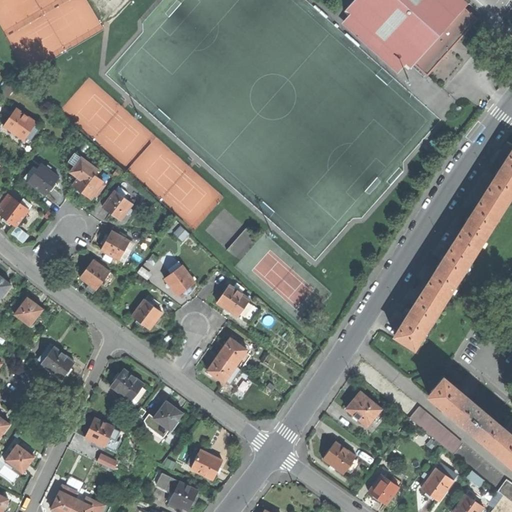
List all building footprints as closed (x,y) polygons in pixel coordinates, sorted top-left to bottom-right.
[(354,0),(344,12),(348,16),(371,36),(371,37),(369,40),(378,48),(380,45),(381,46),(404,66),(403,66),(404,67),(404,66),(409,70),(415,64),(427,75),(477,19),(471,14),(472,13),(471,12),(470,13),(464,8),(470,1),(468,0),(354,0)] [(398,73),(404,67),(403,66),(404,66),(381,46),(380,45),(378,48),(369,40),(371,37),(371,36),(348,16),(342,23),(398,73)] [(26,137),(35,125),(36,122),(16,108),(4,125),(14,133),(24,139),(26,137)] [(39,128),(35,125),(26,137),(31,140),(39,128)] [(469,219),(438,268),(410,311),(395,336),(401,340),(415,348),(511,194),(511,150),(498,173),(469,219)] [(103,181),(94,175),(98,170),(89,164),(90,163),(76,153),(70,161),(76,165),(71,171),(79,178),(73,185),(80,190),(91,198),(103,181)] [(24,178),(45,194),(52,185),(58,177),(42,164),(35,173),(31,170),(24,178)] [(115,190),(126,198),(129,194),(119,186),(115,190)] [(126,198),(115,190),(103,207),(111,213),(120,220),(133,203),(126,198)] [(29,209),(20,203),(8,194),(0,205),(0,206),(2,208),(0,211),(0,214),(7,220),(16,226),(29,209)] [(23,198),(20,203),(29,209),(32,205),(23,198)] [(25,241),(30,234),(19,226),(14,233),(25,241)] [(183,241),(190,234),(181,226),(174,233),(183,241)] [(119,260),(130,241),(125,238),(121,236),(112,230),(101,249),(119,260)] [(130,241),(119,260),(124,262),(135,244),(130,241)] [(160,259),(168,270),(171,267),(178,262),(170,252),(160,259)] [(97,289),(103,281),(110,272),(93,259),(87,267),(80,277),(84,280),(88,283),(97,289)] [(171,267),(174,272),(182,265),(179,261),(178,262),(171,267)] [(182,265),(174,272),(171,274),(165,278),(178,295),(185,289),(195,282),(182,265)] [(114,275),(110,272),(103,281),(108,284),(114,275)] [(0,299),(11,284),(3,278),(0,275),(0,299)] [(238,316),(240,314),(248,302),(250,299),(230,285),(223,294),(217,302),(225,307),(227,309),(238,316)] [(148,295),(145,299),(154,306),(157,301),(148,295)] [(30,325),(37,315),(43,308),(36,303),(29,298),(23,305),(22,304),(15,314),(30,325)] [(162,313),(154,306),(145,299),(132,316),(134,317),(140,321),(150,329),(153,324),(154,323),(162,313)] [(248,302),(240,314),(251,322),(260,310),(248,302)] [(37,315),(30,325),(32,327),(40,317),(37,315)] [(219,354),(236,366),(247,349),(230,338),(224,346),(219,354)] [(52,371),(62,379),(74,362),(55,347),(53,349),(49,346),(39,359),(43,362),(42,364),(52,371)] [(241,369),(236,366),(219,354),(214,361),(207,370),(224,382),(225,381),(230,384),(241,369)] [(122,372),(111,386),(121,393),(131,401),(133,398),(138,402),(146,390),(142,386),(144,384),(124,369),(122,372)] [(511,465),(511,434),(503,427),(466,395),(444,377),(429,395),(511,465)] [(375,417),(382,409),(361,391),(354,399),(346,409),(356,417),(367,426),(375,417)] [(161,408),(154,417),(170,429),(172,431),(179,421),(177,419),(182,412),(174,406),(168,402),(162,409),(161,408)] [(410,418),(453,454),(462,443),(419,407),(410,418)] [(142,408),(138,413),(143,416),(146,411),(142,408)] [(386,412),(382,409),(375,417),(379,421),(386,412)] [(163,438),(170,429),(154,417),(149,413),(144,420),(147,425),(163,438)] [(0,436),(10,424),(4,420),(0,416),(0,436)] [(109,437),(114,427),(95,418),(91,427),(86,437),(105,446),(109,437)] [(121,430),(114,427),(109,437),(116,440),(120,433),(121,430)] [(344,473),(345,471),(354,459),(356,456),(336,441),(329,450),(328,452),(323,459),(332,464),(336,468),(344,473)] [(17,444),(5,461),(14,468),(16,466),(24,471),(29,464),(35,457),(34,456),(30,454),(17,444)] [(188,463),(193,466),(200,450),(195,447),(188,463)] [(200,450),(193,466),(191,469),(214,479),(223,460),(210,454),(200,450)] [(101,454),(97,462),(99,462),(114,470),(117,462),(101,454)] [(173,470),(177,463),(168,458),(163,465),(173,470)] [(354,459),(345,471),(350,474),(359,462),(354,459)] [(442,466),(439,470),(451,478),(454,474),(442,466)] [(451,478),(439,470),(436,468),(422,489),(431,495),(439,501),(454,480),(451,478)] [(480,487),(485,480),(472,470),(467,477),(472,481),(480,487)] [(157,485),(165,489),(171,477),(162,473),(157,485)] [(386,505),(399,488),(390,482),(381,475),(369,492),(377,497),(385,504),(386,505)] [(179,505),(189,510),(194,499),(199,490),(171,477),(165,489),(174,493),(168,504),(177,508),(179,505)] [(390,482),(399,488),(402,483),(393,477),(390,482)] [(511,483),(506,480),(498,491),(503,495),(511,502),(511,483)] [(64,492),(76,498),(79,493),(66,487),(64,492)] [(470,489),(466,494),(475,501),(479,496),(470,489)] [(69,511),(76,498),(64,492),(60,490),(55,500),(57,501),(53,509),(59,511),(69,511)] [(0,511),(6,511),(7,511),(11,503),(7,502),(9,499),(2,496),(3,493),(0,491),(0,511)] [(490,502),(494,506),(495,506),(503,495),(498,491),(490,502)] [(475,501),(466,494),(454,511),(455,511),(480,511),(484,507),(475,501)] [(103,511),(106,506),(93,499),(86,496),(83,502),(93,506),(89,511),(103,511)] [(89,511),(93,506),(83,502),(76,498),(69,511),(89,511)]
